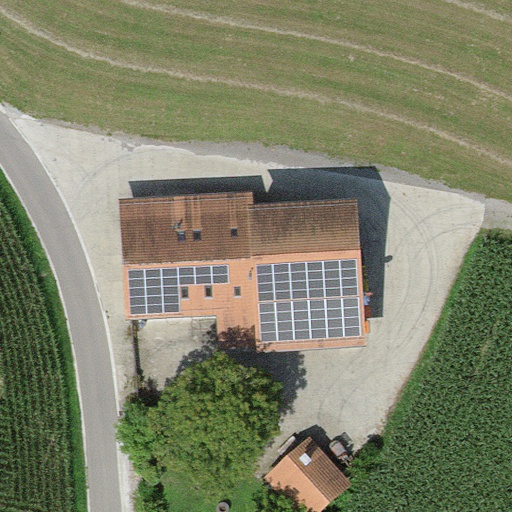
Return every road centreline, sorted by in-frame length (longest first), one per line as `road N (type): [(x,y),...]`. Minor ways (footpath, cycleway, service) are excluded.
road 1 (track): [(0,137),(395,190),(511,224)]
road 2 (unclassified): [(0,155),(59,223),(91,349),(106,511)]
